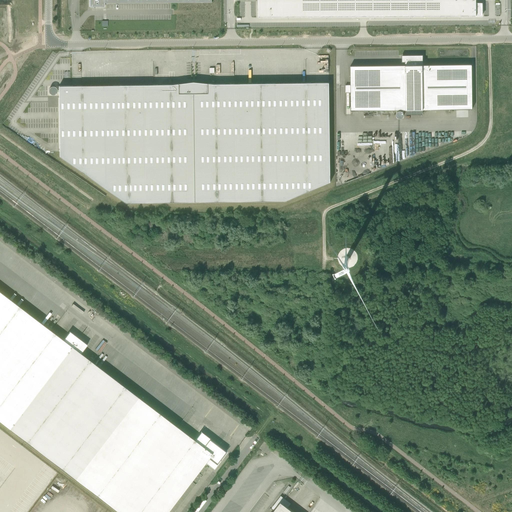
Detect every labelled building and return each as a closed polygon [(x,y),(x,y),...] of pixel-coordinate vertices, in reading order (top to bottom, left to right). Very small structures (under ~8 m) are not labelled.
[(259,0),(259,17),(476,16),(482,16),(481,10),(482,10),(482,3),(476,3),(475,0),(259,0)] [(351,111),(406,110),(423,110),(472,109),(472,65),(423,65),(423,55),(415,55),(402,56),(402,63),(405,62),(405,66),(350,66),(350,85),(345,85),(346,93),(351,93),(351,111)] [(215,84),(194,82),(173,85),(59,86),(60,157),(125,203),(285,201),(330,182),(329,83),(215,84)] [(0,422),(9,429),(79,482),(117,511),(167,511),(205,463),(214,469),(221,460),(220,459),(225,451),(218,446),(219,445),(202,431),(195,440),(142,400),(81,353),(87,344),(79,338),(70,331),(63,340),(2,293),(0,291),(0,422)] [(293,511),(287,507),(289,504),(281,497),(273,508),(275,509),(273,511),(293,511)]
